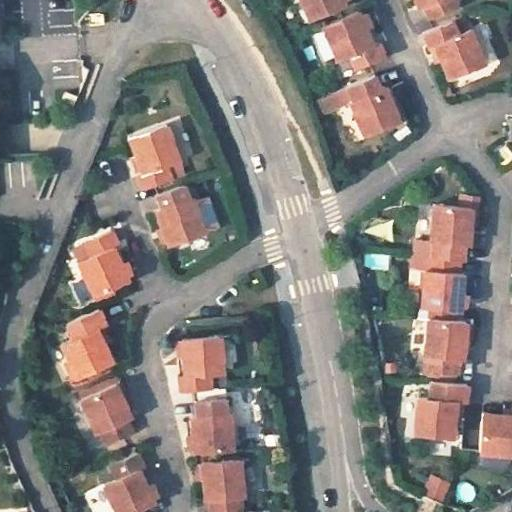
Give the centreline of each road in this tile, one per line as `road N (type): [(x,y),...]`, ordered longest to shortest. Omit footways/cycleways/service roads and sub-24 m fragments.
road 1 (unclassified): [(302,234),(229,55),(193,15),(167,0)]
road 2 (residential): [(448,130),(505,211),(490,381)]
road 3 (residential): [(42,249),(145,0)]
road 4 (residential): [(163,305),(145,336),(148,372),(181,511)]
road 5 (unclassified): [(343,441),(302,234)]
road 6 (residential): [(302,234),(448,130)]
road 7 (residential): [(302,234),(163,305)]
road 8 (residential): [(163,305),(114,163)]
road 9 (residential): [(448,130),(430,107),(386,0)]
